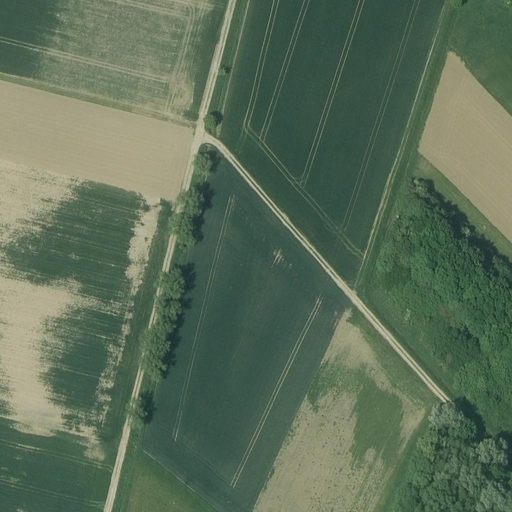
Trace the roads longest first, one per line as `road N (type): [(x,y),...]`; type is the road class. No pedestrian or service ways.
road 1 (track): [(116,511),(241,0)]
road 2 (track): [(206,142),(226,151),(511,472)]
road 3 (track): [(459,0),(359,304)]
road 4 (track): [(0,82),(208,133)]
